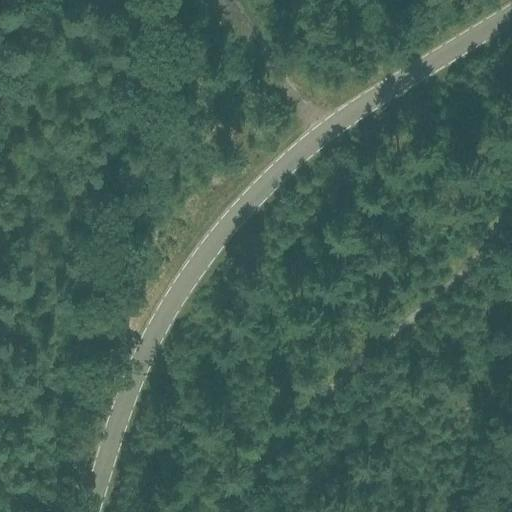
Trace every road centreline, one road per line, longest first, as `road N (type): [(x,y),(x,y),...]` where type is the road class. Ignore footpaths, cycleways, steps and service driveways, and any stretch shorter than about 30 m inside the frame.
road 1 (tertiary): [(96,511),(145,341),(199,247),(331,130),(511,16)]
road 2 (track): [(221,0),(331,130)]
